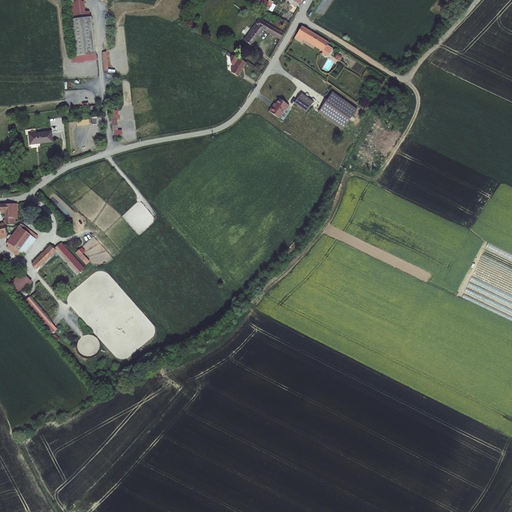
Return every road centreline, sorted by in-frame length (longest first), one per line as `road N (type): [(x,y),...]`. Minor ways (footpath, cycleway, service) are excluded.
road 1 (residential): [(300,16),(249,101),(224,126),(77,163),(24,196),(0,200)]
road 2 (unclassified): [(300,16),(407,83)]
